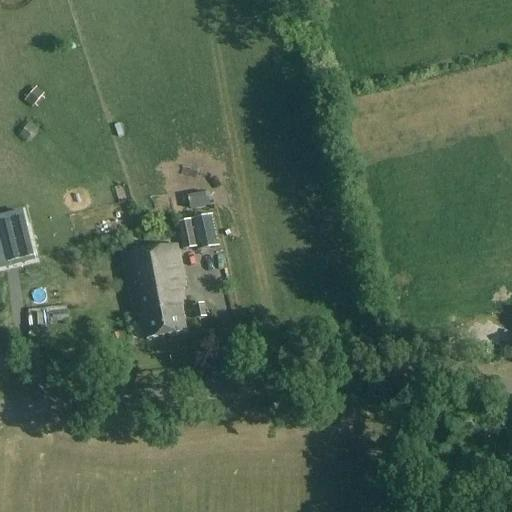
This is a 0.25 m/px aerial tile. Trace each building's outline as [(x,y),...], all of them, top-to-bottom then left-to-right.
[(0,228),(3,242),(0,243),(0,268),(33,260),(22,213),(0,217),(0,228)] [(178,223),(183,250),(197,247),(198,251),(219,247),(213,216),(178,223)] [(142,315),(147,341),(186,333),(178,289),(184,288),(176,246),(123,257),(135,317),(142,315)] [(192,306),(194,319),(206,318),(204,305),(192,306)] [(67,311),(31,315),(33,328),(43,327),(43,326),(50,325),(50,323),(68,322),(67,311)]
